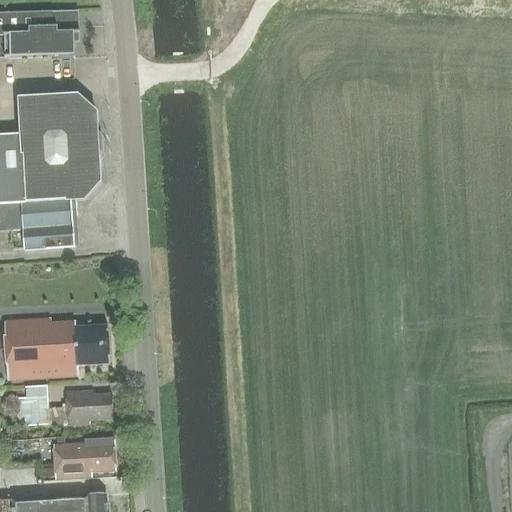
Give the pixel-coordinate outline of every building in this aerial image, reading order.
[(54,13),(0,15),(0,37),(11,37),(11,58),(4,58),(4,59),(73,57),(73,60),(75,60),(74,28),(54,29),(54,13)] [(0,233),(23,232),(24,252),(74,250),(74,248),(74,245),(78,243),(77,235),(73,233),(72,202),(84,201),(100,184),(96,114),(78,98),(20,102),(22,136),(0,137),(0,233)] [(50,320),(5,323),(8,382),(78,378),(77,367),(109,366),(107,327),(76,329),(75,323),(51,325),(50,320)] [(49,426),(47,398),(47,388),(24,389),(25,399),(15,400),(17,428),(27,428),(49,426)] [(94,396),(93,393),(67,394),(68,428),(89,427),(89,422),(112,421),(111,396),(94,396)] [(56,481),(92,478),(92,475),(115,473),(113,440),(83,441),(83,445),(53,447),(56,481)] [(41,479),(54,479),(54,470),(41,471),(41,479)] [(0,511),(106,511),(107,508),(106,508),(105,496),(12,501),(12,503),(0,503),(0,511)]
